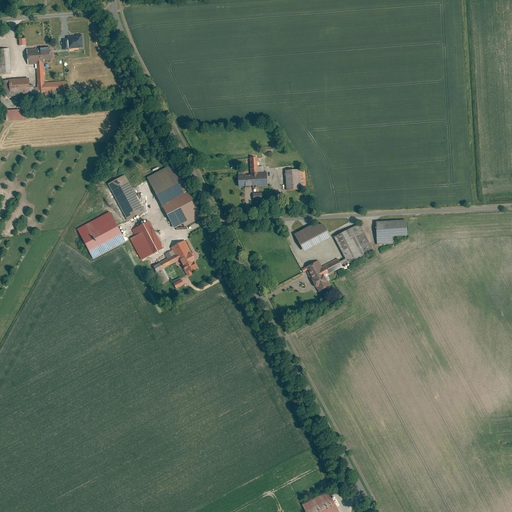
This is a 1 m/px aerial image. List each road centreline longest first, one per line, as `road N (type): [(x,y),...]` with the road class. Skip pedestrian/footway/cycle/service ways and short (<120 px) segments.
road 1 (residential): [(374,511),(221,224)]
road 2 (unclassified): [(221,224),(511,206)]
road 3 (residential): [(221,224),(112,11)]
